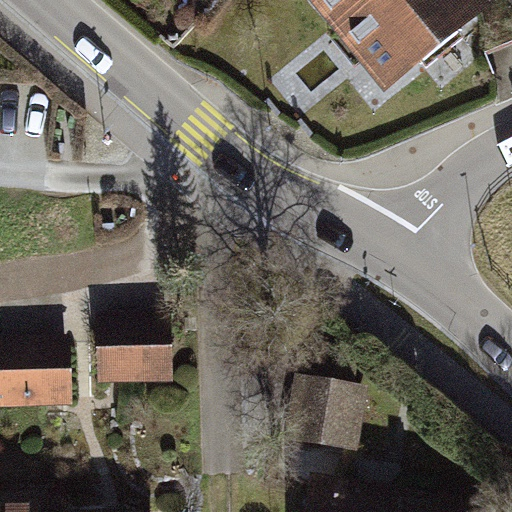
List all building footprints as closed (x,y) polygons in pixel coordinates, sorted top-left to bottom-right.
[(491,0),(306,0),(399,111),(508,20),(491,0)] [(104,385),(173,383),(171,317),(102,319),(104,385)] [(0,345),(0,411),(76,408),(73,343),(0,345)] [(297,376),(286,443),(356,455),(369,387),(297,376)] [(302,469),(294,511),(482,511),(485,501),(302,469)]
